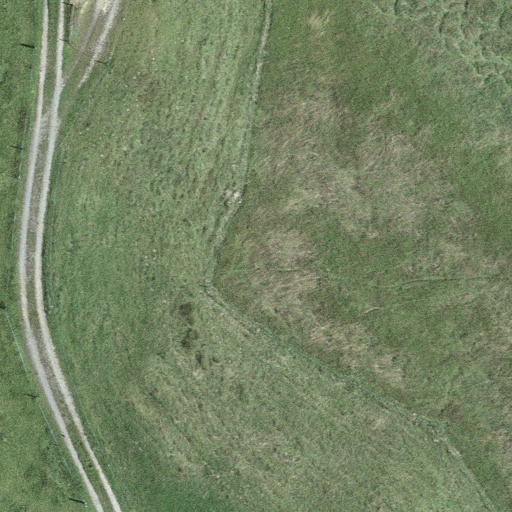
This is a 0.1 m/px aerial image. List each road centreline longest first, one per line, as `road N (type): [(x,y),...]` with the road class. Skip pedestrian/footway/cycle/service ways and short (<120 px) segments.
road 1 (track): [(107,511),(51,385),(30,285),(54,0)]
road 2 (track): [(48,114),(106,0)]
